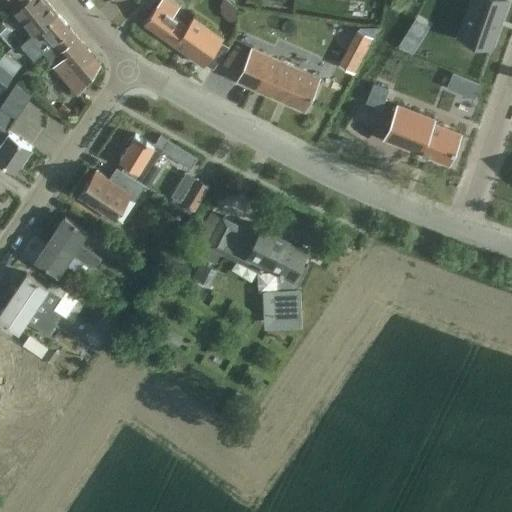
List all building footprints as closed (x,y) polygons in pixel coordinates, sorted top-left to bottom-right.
[(56,14),(45,0),(21,0),(18,2),(19,4),(15,6),(36,31),(56,14)] [(193,15),(186,25),(172,15),(179,6),(171,0),(162,0),(159,6),(156,4),(143,22),(203,65),(223,37),(193,15)] [(216,0),(215,7),(229,9),(230,0),(216,0)] [(470,0),(457,36),(490,48),(507,0),(470,0)] [(45,48),(68,27),(56,14),(36,31),(33,34),(47,51),(47,50),(45,48)] [(2,23),(0,25),(0,34),(2,36),(8,30),(2,23)] [(99,62),(91,53),(68,27),(45,48),(47,50),(47,51),(56,62),(55,63),(78,92),(99,62)] [(411,51),(417,42),(405,34),(399,43),(411,51)] [(252,46),(238,79),(304,108),(318,75),(252,46)] [(5,52),(0,57),(0,89),(21,64),(5,52)] [(473,97),(479,82),(453,72),(447,87),(473,97)] [(380,106),(387,89),(374,84),(367,101),(380,106)] [(448,163),(460,132),(432,121),(434,117),(397,103),(383,137),(448,163)] [(0,143),(0,144),(0,161),(14,171),(30,147),(6,130),(14,117),(0,107),(0,143)] [(153,143),(152,144),(135,133),(133,136),(130,136),(127,140),(129,143),(119,158),(126,162),(121,170),(148,186),(160,167),(154,163),(162,148),(153,143)] [(144,185),(139,182),(119,169),(112,180),(95,169),(78,194),(112,217),(127,195),(133,200),(144,185)] [(182,179),(171,196),(173,197),(193,209),(208,185),(196,178),(192,185),(182,179)] [(48,237),(71,252),(93,267),(100,256),(78,241),(85,230),(63,215),(48,237)] [(298,321),(297,304),(300,280),(306,269),(299,265),(307,249),(286,238),(288,231),(277,226),(273,231),(261,225),(257,234),(223,217),(208,245),(221,251),(225,243),(278,270),(277,271),(278,292),(266,293),(266,294),(267,294),(268,322),(298,321)] [(108,250),(114,240),(97,229),(91,239),(108,250)] [(93,267),(71,252),(48,237),(33,259),(56,274),(64,262),(87,277),(93,267)] [(209,275),(216,259),(197,250),(190,266),(209,275)] [(154,252),(147,262),(157,268),(163,259),(154,252)] [(25,272),(10,294),(54,324),(61,313),(52,307),(57,299),(71,308),(78,298),(52,281),(47,287),(25,272)] [(54,324),(10,294),(0,308),(0,318),(18,331),(25,319),(47,334),(54,324)] [(80,339),(96,350),(106,336),(90,325),(80,339)] [(22,344),(40,356),(47,347),(29,334),(22,344)] [(0,369),(7,374),(22,351),(0,336),(0,369)] [(48,348),(43,357),(51,362),(57,354),(48,348)] [(20,367),(14,387),(37,393),(42,373),(20,367)] [(237,392),(230,405),(244,411),(250,398),(237,392)]
